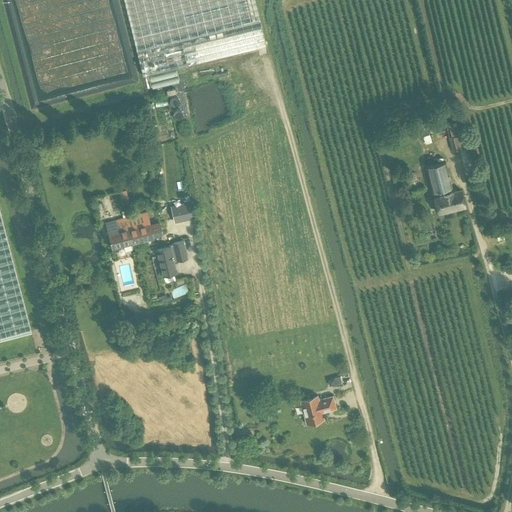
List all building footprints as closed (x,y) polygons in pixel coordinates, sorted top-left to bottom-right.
[(253,0),(122,0),(141,75),(264,45),(253,0)] [(418,129),(436,123),(432,111),(414,117),(418,129)] [(471,142),(469,143),(463,119),(445,125),(452,151),(472,146),(471,142)] [(446,189),(451,188),(445,162),(425,167),(437,213),(465,207),(461,191),(447,194),(446,189)] [(175,223),(187,220),(196,219),(193,206),(185,208),(183,202),(171,205),(172,211),(175,223)] [(0,338),(31,331),(0,211),(0,338)] [(149,223),(148,222),(146,213),(125,218),(128,228),(129,228),(133,244),(153,239),(152,237),(161,234),(158,223),(153,224),(154,226),(150,228),(149,223)] [(111,249),(133,244),(129,228),(128,228),(125,218),(105,223),(107,233),(111,249)] [(173,261),(186,258),(182,240),(172,243),(172,244),(168,245),(168,247),(156,250),(163,275),(175,272),(173,261)] [(329,386),(342,383),(340,376),(327,380),(329,386)] [(333,396),(318,400),(317,395),(301,400),(307,423),(323,419),(322,412),(324,409),(326,411),(336,408),(333,396)]
